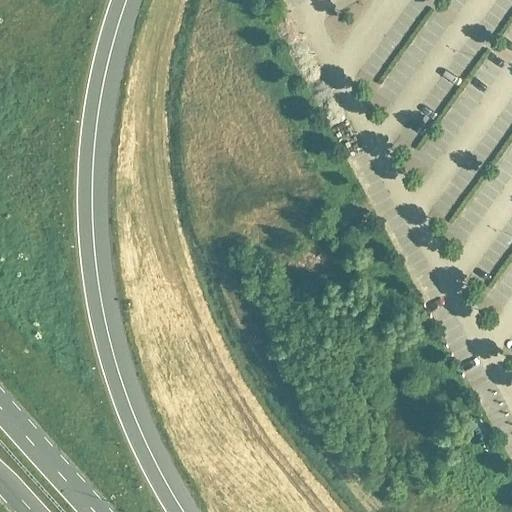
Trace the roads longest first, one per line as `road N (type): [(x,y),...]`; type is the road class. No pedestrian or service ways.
road 1 (motorway): [(173,511),(105,362),(86,254),(92,94),(118,0)]
road 2 (primary): [(91,511),(0,408)]
